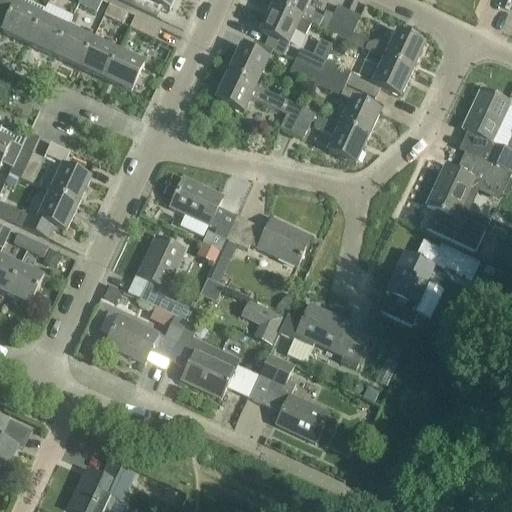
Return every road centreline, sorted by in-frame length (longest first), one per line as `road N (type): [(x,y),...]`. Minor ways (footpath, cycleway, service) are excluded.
road 1 (residential): [(392,0),(470,36),(417,145),(361,189)]
road 2 (residential): [(43,377),(154,142)]
road 3 (residential): [(361,189),(154,142)]
road 4 (residential): [(260,451),(194,418),(83,389)]
road 5 (residential): [(154,142),(0,69)]
road 6 (residential): [(154,142),(220,0)]
road 7 (residential): [(24,511),(83,389)]
